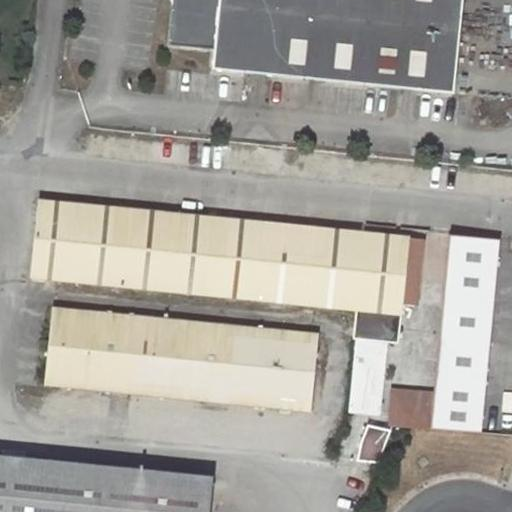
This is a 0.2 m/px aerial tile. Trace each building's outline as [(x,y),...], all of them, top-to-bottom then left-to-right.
[(452,95),(461,0),(172,0),(168,46),(213,51),(210,71),(452,95)] [(40,203),(31,279),(403,314),(411,239),(40,203)] [(450,236),(431,430),(481,433),(498,240),(450,236)] [(53,310),(46,386),(311,412),(319,336),(53,310)] [(373,466),(385,428),(365,422),(353,460),(373,466)] [(0,511),(209,511),(212,477),(0,456),(0,511)]
